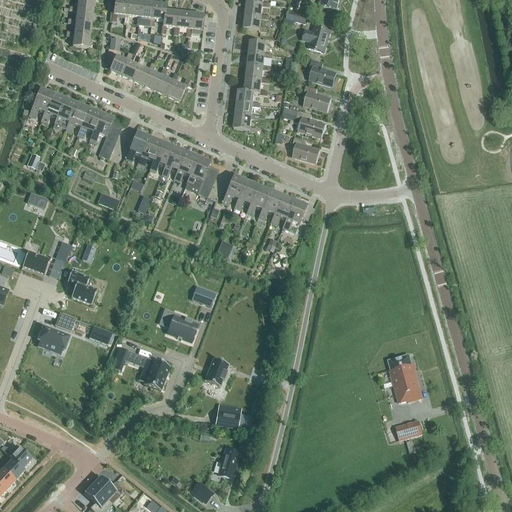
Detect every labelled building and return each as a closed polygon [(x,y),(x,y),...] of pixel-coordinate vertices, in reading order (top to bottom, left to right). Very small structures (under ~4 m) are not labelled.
[(78,1),(77,9),(77,11),(93,12),(94,0),(70,0),(78,1)] [(126,18),(128,2),(115,0),(113,16),(112,15),(111,24),(116,24),(117,17),(125,17),(126,18)] [(247,0),(247,5),(262,7),(262,8),(270,9),(271,5),(263,4),(263,0),(247,0)] [(336,11),(339,0),(321,0),(319,7),(336,11)] [(126,18),(125,17),(124,25),(128,26),(129,18),(137,19),(139,19),(140,3),(128,2),(126,18)] [(139,19),(137,19),(136,27),(141,27),(142,20),(150,20),(151,21),(153,5),(140,3),(139,19)] [(151,21),(150,20),(149,28),(153,29),(154,21),(163,22),(165,12),(166,6),(153,5),(151,21)] [(262,7),(247,5),(245,18),(261,20),(261,21),(268,22),(269,17),(261,16),(262,8),(262,7)] [(77,11),(77,9),(69,8),(69,11),(69,13),(76,14),(75,22),(75,23),(91,25),(93,12),(77,11)] [(163,22),(163,28),(161,27),(160,36),(165,36),(166,28),(174,29),(175,30),(177,14),(165,12),(163,22)] [(286,21),(285,21),(295,24),(305,27),(307,20),(297,17),(298,15),(297,15),(288,12),(286,21)] [(175,30),(174,29),(173,37),(178,38),(179,30),(186,31),(188,31),(190,15),(177,14),(175,30)] [(188,31),(186,31),(186,39),(190,39),(191,31),(201,33),(203,17),(190,15),(188,31)] [(261,20),(245,18),(243,30),(259,32),(259,33),(267,34),(268,30),(260,29),(261,21),(261,20)] [(75,23),(75,22),(68,21),(67,25),(75,26),(74,34),(74,36),(90,37),(91,25),(75,23)] [(324,55),(330,33),(314,29),(313,35),(305,33),(302,42),(310,44),(308,50),(324,55)] [(74,36),(74,34),(66,33),(66,38),(73,39),(72,48),(88,50),(90,37),(74,36)] [(110,40),(109,51),(119,52),(120,41),(110,40)] [(250,43),(248,56),(264,58),(264,59),(272,60),(272,56),(265,55),(266,45),(250,43)] [(136,44),(131,56),(132,57),(135,58),(140,46),(138,45),(136,44)] [(187,51),(185,58),(194,61),(197,54),(187,51)] [(116,58),(109,72),(121,78),(128,63),(129,64),(130,62),(132,57),(131,56),(128,55),(125,62),(116,58)] [(264,58),(248,56),(247,69),(263,71),(263,72),(270,73),(271,68),(263,67),(264,59),(264,58)] [(128,63),(121,78),(133,83),(139,68),(140,69),(144,62),(139,60),(136,67),(129,64),(128,63)] [(321,71),(323,66),(311,62),(308,73),(313,75),(311,83),(331,89),(335,75),(321,71)] [(139,68),(133,83),(144,88),(151,73),(152,74),(155,67),(151,65),(148,72),(140,69),(139,68)] [(263,71),(247,69),(245,81),(261,83),(261,84),(269,85),(269,81),(262,80),(263,72),(263,71)] [(151,73),(144,88),(156,93),(162,79),(163,79),(167,72),(162,70),(159,77),(152,74),(151,73)] [(162,79),(156,93),(167,98),(174,84),(175,84),(178,77),(174,75),(171,82),(163,79),(162,79)] [(174,84),(167,98),(179,104),(185,90),(186,90),(190,82),(186,80),(182,88),(175,84),(174,84)] [(261,83),(245,81),(244,93),(244,94),(254,95),(259,96),(259,97),(267,98),(268,93),(260,92),(261,84),(261,83)] [(325,114),(329,101),(315,97),(317,91),(306,88),(302,99),(308,101),(305,108),(325,114)] [(40,90),(29,118),(34,120),(38,111),(45,114),(53,95),(40,90)] [(244,94),(244,93),(238,93),(237,105),(252,107),(252,109),(260,110),(260,105),(253,104),(254,95),(244,94)] [(45,114),(41,123),(47,125),(50,116),(57,119),(65,100),(53,95),(45,114)] [(53,128),(52,130),(58,132),(59,130),(59,128),(66,131),(69,124),(77,105),(65,100),(57,119),(53,128)] [(66,131),(65,133),(71,135),(74,126),(81,129),(89,110),(77,105),(69,124),(66,131)] [(252,107),(237,105),(235,118),(251,120),(251,121),(258,122),(259,117),(251,117),(252,109),(252,107)] [(284,109),(281,119),(295,123),(298,114),(284,109)] [(81,129),(77,138),(83,140),(87,131),(93,134),(101,115),(89,110),(81,129)] [(295,123),(295,124),(302,126),(300,134),(320,140),(324,126),(310,122),(312,117),(298,113),(298,114),(295,123)] [(93,134),(89,143),(95,145),(99,136),(106,139),(107,135),(110,130),(112,124),(113,120),(101,115),(93,134)] [(251,120),(235,118),(234,131),(249,132),(249,134),(257,135),(258,130),(250,129),(251,121),(251,120)] [(112,124),(110,130),(120,134),(122,129),(122,128),(112,124)] [(110,130),(107,135),(118,139),(120,134),(110,130)] [(137,134),(125,162),(131,164),(135,155),(141,158),(142,158),(149,139),(137,134)] [(118,139),(107,135),(106,139),(105,141),(115,145),(117,140),(118,139)] [(277,135),(275,143),(281,145),(283,137),(277,135)] [(141,158),(138,167),(143,169),(147,160),(153,163),(154,163),(161,144),(149,139),(142,158),(141,158)] [(314,166),(318,152),(304,148),(306,142),(294,139),(291,150),(296,152),(294,160),(314,166)] [(105,141),(103,146),(113,151),(115,145),(105,141)] [(153,163),(150,172),(155,174),(159,165),(166,167),(166,168),(173,149),(161,144),(154,163),(153,163)] [(103,146),(100,152),(111,156),(113,151),(103,146)] [(166,167),(162,177),(167,179),(171,170),(178,172),(178,173),(185,154),(173,149),(166,168),(166,167)] [(73,151),(70,157),(77,160),(79,154),(79,153),(75,151),(73,151)] [(100,152),(98,158),(108,162),(108,161),(111,156),(100,152)] [(178,172),(174,182),(179,184),(183,175),(190,177),(197,159),(185,154),(178,173),(178,172)] [(190,177),(186,187),(191,189),(195,180),(202,183),(202,182),(202,183),(204,179),(206,173),(208,168),(210,164),(197,159),(190,177)] [(30,161),(27,168),(35,171),(37,164),(30,161)] [(39,164),(36,171),(42,174),(45,166),(39,164)] [(208,168),(206,173),(216,178),(219,172),(208,168)] [(86,173),(82,181),(92,186),(96,178),(86,173)] [(206,173),(204,179),(214,183),(216,178),(206,173)] [(233,178),(222,205),(228,208),(231,198),(238,201),(246,183),(233,178)] [(204,179),(202,183),(202,182),(202,183),(202,185),(212,189),(214,183),(204,179)] [(134,183),(132,190),(142,193),(144,186),(134,183)] [(238,201),(234,210),(240,213),(244,203),(250,206),(258,188),(246,183),(238,201)] [(202,185),(199,190),(210,195),(212,189),(202,185)] [(250,206),(246,215),(252,218),(256,208),(262,211),(270,193),(258,188),(250,206)] [(199,190),(197,196),(207,200),(210,195),(199,190)] [(262,211),(258,220),(263,222),(264,223),(268,213),(274,216),(282,198),(270,193),(262,211)] [(30,196),(27,205),(44,211),(47,202),(30,196)] [(274,216),(270,225),(276,228),(280,218),(286,221),(294,203),(282,198),(274,216)] [(108,199),(104,209),(115,213),(120,203),(108,199)] [(286,221),(282,230),(288,233),(292,223),(299,226),(301,221),(309,224),(314,212),(306,208),(294,203),(286,221)] [(141,206),(138,213),(144,216),(147,209),(141,206)] [(213,211),(210,219),(216,221),(219,213),(213,211)] [(263,222),(258,220),(255,228),(260,230),(263,222)] [(55,261),(65,265),(71,248),(62,244),(55,261)] [(224,244),(219,254),(228,258),(232,248),(224,244)] [(87,248),(82,262),(88,264),(93,250),(87,248)] [(28,253),(22,268),(44,276),(50,261),(28,253)] [(6,267),(2,274),(12,278),(16,271),(6,267)] [(71,273),(67,285),(75,288),(71,299),(91,307),(97,292),(86,288),(89,280),(71,273)] [(201,305),(210,309),(215,296),(196,289),(194,296),(203,299),(201,305)] [(167,335),(191,345),(197,330),(196,329),(197,326),(183,320),(182,323),(173,320),(174,317),(165,313),(160,326),(169,330),(167,335)] [(59,315),(55,327),(70,334),(75,321),(59,315)] [(93,329),(90,338),(108,345),(112,336),(93,329)] [(68,340),(43,330),(38,342),(40,343),(38,348),(60,356),(62,351),(64,352),(68,340)] [(120,350),(112,370),(120,373),(124,363),(128,353),(120,350)] [(391,372),(389,373),(398,405),(407,403),(407,404),(422,400),(414,373),(415,372),(414,366),(411,367),(408,357),(388,363),(391,372)] [(148,375),(143,387),(160,393),(170,369),(147,360),(142,373),(148,375)] [(220,389),(222,382),(224,382),(227,374),(225,374),(228,367),(213,361),(205,383),(220,389)] [(279,405),(273,403),(271,413),(274,413),(274,414),(276,414),(277,414),(279,405)] [(218,413),(215,427),(237,431),(239,417),(218,413)] [(418,422),(395,429),(399,444),(423,438),(418,422)] [(23,471),(32,461),(16,447),(10,453),(7,450),(3,449),(1,451),(12,462),(12,461),(22,471),(23,471)] [(232,481),(234,472),(239,455),(226,451),(218,477),(232,481)] [(15,482),(24,473),(23,471),(22,471),(12,461),(12,462),(3,471),(15,482)] [(0,474),(0,486),(6,492),(15,482),(3,471),(0,474)] [(100,479),(92,487),(112,506),(124,493),(115,484),(111,489),(100,479)] [(205,505),(213,496),(199,485),(191,494),(205,505)] [(106,511),(112,506),(92,487),(84,496),(95,506),(90,510),(92,511),(106,511)] [(156,511),(159,509),(151,503),(146,509),(150,511),(156,511)]
